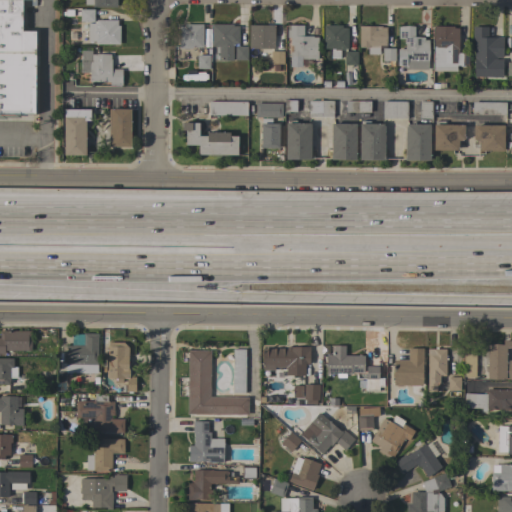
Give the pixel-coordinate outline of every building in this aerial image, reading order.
[(22,0),(22,31),(35,31),(35,114),(19,114),(19,118),(5,118),(5,119),(0,119),(0,0),(22,0)] [(93,9),(93,10),(94,10),(94,20),(93,20),(93,22),(79,22),(80,9),(93,9)] [(96,44),(96,41),(87,41),(87,23),(96,23),(96,20),(117,20),(116,25),(119,25),(119,44),(96,44)] [(202,47),(192,47),(192,49),(179,49),(179,26),(184,26),(184,24),(202,24),(202,47)] [(211,24),(232,24),(232,26),(238,26),(238,43),(232,43),(232,60),(218,60),(218,46),(211,46),(211,24)] [(274,25),(274,48),(248,48),(248,25),(274,25)] [(290,38),(287,37),(287,25),(303,25),(303,36),(312,36),(312,37),(318,37),(318,59),(310,59),(310,68),(300,68),(300,59),(299,59),(299,58),(289,58),(290,38)] [(342,25),(342,28),(347,28),(347,49),(344,49),(344,50),(340,50),(340,58),(330,58),(330,49),(323,49),(323,25),(342,25)] [(381,26),(381,27),(385,28),(385,45),(379,45),(379,54),(367,54),(367,47),(359,47),(359,26),(381,26)] [(405,69),(405,66),(397,65),(397,49),(405,49),(405,44),(403,44),(404,39),(398,39),(398,26),(414,27),(414,37),(424,37),(423,40),(428,40),(427,69),(405,69)] [(453,26),(453,28),(458,29),(458,53),(468,53),(468,66),(456,65),(456,71),(433,71),(433,26),(453,26)] [(501,59),(501,77),(473,77),(473,39),(471,39),(471,27),(487,27),(487,38),(497,38),(497,39),(502,39),(502,57),(496,57),(496,59),(501,59)] [(247,46),(247,60),(234,60),(234,46),(247,46)] [(395,48),(395,61),(394,61),(394,66),(389,66),(389,61),(382,61),(382,48),(395,48)] [(80,51),(91,51),(91,54),(110,54),(110,59),(111,59),(111,69),(122,69),(122,85),(109,85),(109,82),(89,82),(89,72),(80,72),(80,51)] [(283,51),(283,64),(270,64),(270,51),(283,51)] [(357,51),(357,65),(344,65),(344,51),(357,51)] [(197,55),(209,55),(209,69),(197,69),(197,55)] [(296,100),(296,112),(284,111),(284,100),(296,100)] [(333,100),(333,117),(308,117),(308,100),(333,100)] [(247,101),(247,115),(208,115),(208,101),(247,101)] [(345,112),(345,101),(370,101),(370,112),(345,112)] [(407,101),(407,118),(382,118),(382,101),(407,101)] [(431,118),(419,118),(419,101),(431,101),(431,118)] [(505,114),(472,114),(472,102),(505,102),(505,114)] [(282,103),(282,116),(280,116),(280,118),(273,117),(255,116),(255,103),(282,103)] [(63,109),(89,109),(89,121),(85,121),(85,155),(63,155),(63,109)] [(108,109),(130,109),(130,146),(108,146),(108,109)] [(310,159),(285,159),(285,123),(287,123),(287,120),(296,120),(296,123),(310,123),(310,159)] [(384,160),(359,160),(359,123),(360,123),(360,121),(370,121),(370,124),(383,124),(383,126),(384,126),(384,160)] [(433,125),(434,125),(434,121),(444,121),(444,124),(463,124),(463,139),(461,139),(461,141),(458,141),(458,149),(457,149),(457,150),(433,150),(433,125)] [(198,145),(185,145),(185,130),(181,130),(181,122),(198,123),(198,136),(206,136),(206,132),(229,132),(229,136),(237,136),(237,155),(198,154),(198,145)] [(278,123),(278,125),(282,125),(283,147),(260,148),(260,123),(278,123)] [(355,159),(330,159),(331,123),(356,124),(355,159)] [(429,160),(404,160),(404,126),(406,126),(406,124),(429,124),(429,160)] [(503,125),(503,151),(479,151),(479,149),(478,149),(478,141),(475,141),(475,140),(472,140),(473,125),(503,125)] [(0,331),(31,331),(31,351),(4,350),(4,354),(0,354),(0,331)] [(66,373),(66,371),(64,371),(58,371),(58,363),(65,363),(65,346),(71,346),(71,335),(83,335),(83,333),(97,333),(97,364),(96,364),(96,373),(66,373)] [(487,344),(502,345),(502,340),(510,340),(510,348),(506,348),(505,379),(487,379),(487,344)] [(107,346),(108,346),(108,342),(123,342),(128,348),(128,370),(129,370),(128,377),(137,377),(137,391),(126,391),(126,379),(122,379),(122,383),(114,383),(114,378),(107,378),(107,346)] [(463,342),(476,342),(475,377),(463,376),(463,342)] [(326,355),(332,355),(333,345),(345,345),(344,356),(364,356),(363,372),(350,372),(350,374),(325,374),(326,355)] [(274,370),(262,370),(262,365),(261,365),(262,348),(286,349),(286,346),(292,346),(292,347),(309,347),(309,365),(303,365),(303,370),(292,370),(292,367),(274,367),(274,370)] [(393,360),(408,360),(408,348),(423,348),(422,361),(422,386),(393,385),(393,360)] [(232,349),(245,349),(244,393),(232,393),(232,349)] [(427,349),(445,349),(445,376),(439,376),(439,383),(436,383),(436,392),(427,392),(427,349)] [(188,357),(185,357),(185,354),(188,354),(188,351),(210,351),(209,397),(247,397),(247,414),(187,414),(188,357)] [(0,358),(12,358),(12,367),(17,367),(17,378),(9,378),(9,384),(0,384),(0,358)] [(378,366),(378,378),(383,378),(383,387),(378,387),(378,391),(364,391),(364,378),(365,378),(365,366),(378,366)] [(448,377),(460,377),(460,390),(447,390),(448,377)] [(37,380),(37,393),(23,393),(23,380),(37,380)] [(302,397),(302,402),(292,402),(292,397),(287,397),(288,385),(292,386),(292,385),(303,385),(304,384),(319,385),(318,400),(316,400),(315,404),(304,404),(305,400),(303,400),(303,397),(302,397)] [(511,387),(511,410),(486,409),(486,412),(481,411),(481,408),(463,408),(464,393),(486,394),(486,389),(509,390),(509,387),(511,387)] [(94,401),(94,393),(107,393),(107,401),(113,402),(113,410),(114,410),(114,415),(111,415),(111,419),(123,419),(123,434),(120,434),(120,435),(114,434),(102,433),(102,432),(81,432),(81,418),(75,417),(75,401),(94,401)] [(16,409),(22,409),(22,426),(14,426),(14,425),(0,425),(0,396),(16,396),(16,409)] [(378,407),(379,416),(372,416),(373,430),(357,431),(356,416),(358,415),(357,408),(378,407)] [(414,431),(408,441),(404,438),(392,458),(382,452),(381,454),(377,451),(379,447),(369,441),(383,418),(393,424),(393,423),(400,427),(402,424),(414,431)] [(344,450),(334,442),(330,446),(329,445),(321,454),(308,443),(327,420),(340,431),(342,429),(354,439),(344,450)] [(223,439),(223,462),(206,462),(206,461),(196,461),(196,462),(188,462),(188,446),(193,446),(193,443),(193,433),(192,433),(192,421),(207,421),(207,432),(210,432),(210,439),(223,439)] [(511,426),(511,454),(506,454),(506,452),(494,452),(494,426),(511,426)] [(290,432),(300,441),(290,452),(280,443),(290,432)] [(11,442),(9,442),(9,455),(4,455),(4,459),(0,459),(0,434),(11,434),(11,436),(11,442)] [(123,439),(123,453),(111,453),(111,470),(92,470),(86,470),(86,455),(93,455),(93,439),(123,439)] [(441,467),(426,477),(419,466),(417,468),(415,465),(403,473),(395,461),(404,454),(405,456),(412,451),(412,452),(425,443),(441,467)] [(31,454),(31,467),(18,467),(18,454),(26,454),(31,454)] [(296,457),(302,459),(302,458),(320,464),(316,474),(318,475),(312,490),(288,481),(296,457)] [(511,465),(511,490),(509,490),(509,491),(491,491),(491,473),(499,473),(499,465),(511,465)] [(255,478),(241,478),(241,466),(255,466),(255,478)] [(212,470),(212,471),(227,471),(227,476),(228,476),(228,481),(234,481),(234,477),(238,476),(238,483),(209,484),(209,490),(212,490),(212,500),(207,500),(207,499),(195,499),(195,500),(187,500),(187,483),(192,483),(192,481),(193,481),(193,470),(212,470)] [(0,472),(6,472),(6,471),(28,471),(28,484),(25,484),(25,490),(10,490),(10,483),(8,483),(8,497),(0,497),(0,472)] [(424,492),(420,482),(445,473),(450,486),(437,491),(437,493),(439,493),(439,498),(443,498),(443,511),(406,511),(406,503),(410,503),(410,492),(424,492)] [(80,500),(80,494),(79,494),(80,478),(106,478),(106,477),(113,477),(113,475),(125,475),(125,491),(112,491),(112,486),(110,486),(110,492),(112,492),(112,509),(106,509),(106,507),(91,507),(91,500),(80,500)] [(288,483),(282,497),(268,492),(273,478),(288,483)] [(35,491),(35,493),(47,493),(47,505),(35,505),(35,504),(22,504),(22,501),(21,501),(21,493),(22,493),(22,492),(35,491)] [(286,511),(286,498),(295,498),(295,497),(311,497),(311,509),(316,509),(316,511),(286,511)] [(509,497),(509,502),(511,502),(511,511),(496,511),(496,500),(497,498),(498,497),(500,497),(509,497)] [(219,504),(219,511),(185,511),(186,504),(187,503),(219,504)]
